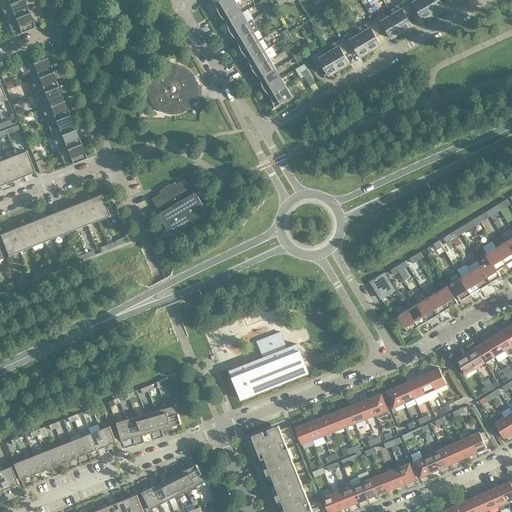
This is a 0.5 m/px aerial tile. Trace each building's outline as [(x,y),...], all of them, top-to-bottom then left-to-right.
[(18,0),(1,7),(7,21),(29,12),(24,0),(18,0)] [(217,8),(219,14),(237,3),(234,0),(220,0),(216,2),(218,7),(217,8)] [(405,0),(404,1),(411,12),(416,8),(423,20),(426,17),(427,19),(432,16),(431,14),(433,13),(425,0),(405,0)] [(425,0),(433,13),(435,12),(436,13),(441,10),(440,9),(444,7),(439,0),(425,0)] [(411,12),(404,1),(395,6),(398,11),(392,15),(402,32),(404,31),(404,32),(409,29),(409,28),(412,26),(406,15),(411,12)] [(242,13),(237,3),(219,14),(223,19),(225,18),(227,22),(242,13)] [(29,12),(7,21),(12,33),(20,30),(21,33),(35,27),(29,13),(29,12)] [(248,22),(242,13),(227,22),(229,25),(228,26),(230,32),(248,22)] [(383,13),(373,19),(379,30),(385,27),(391,38),(395,36),(396,37),(401,34),(400,33),(402,32),(392,15),(386,18),(383,13)] [(379,30),(373,19),(363,25),(366,30),(360,33),(370,51),(372,50),(373,51),(378,48),(377,47),(381,44),(374,33),(379,30)] [(253,31),(248,22),(230,32),(234,37),(236,36),(238,40),(253,31)] [(259,41),(253,31),(238,40),(241,44),(239,45),(241,51),(259,41)] [(351,32),(342,38),(348,49),(353,46),(360,57),(363,55),(364,56),(369,53),(368,52),(370,51),(360,33),(354,37),(351,32)] [(348,49),(342,38),(332,44),(335,49),(329,52),(339,69),(341,68),(341,69),(346,66),(346,65),(349,63),(343,52),(348,49)] [(264,50),(259,41),(241,51),(246,56),(247,55),(250,59),(264,50)] [(270,59),(264,50),(250,59),(252,63),(250,64),(252,70),(270,59)] [(337,70),(339,69),(329,52),(323,56),(320,51),(310,57),(316,68),(322,64),(328,76),(332,73),(333,75),(338,72),(337,70)] [(25,66),(30,80),(53,71),(52,71),(47,58),(47,57),(25,66)] [(275,69),(270,59),(252,70),(257,75),(258,74),(260,78),(275,69)] [(191,74),(190,73),(189,72),(188,70),(186,72),(185,71),(184,70),(182,69),(180,68),(177,67),(175,75),(170,75),(169,67),(167,67),(164,68),(162,69),(160,70),(159,68),(158,68),(157,69),(155,70),(154,72),(153,73),(152,73),(154,75),(153,76),(152,77),(151,79),(151,80),(151,81),(150,83),(150,84),(152,84),(152,91),(149,92),(149,93),(150,94),(150,95),(150,97),(151,98),(152,99),(152,101),(150,102),(151,103),(152,105),(153,105),(155,107),(156,108),(157,107),(158,107),(160,108),(162,109),(163,110),(166,111),(167,108),(169,109),(170,109),(171,109),(174,109),(174,112),(177,111),(179,111),(181,110),(183,109),(184,108),(185,110),(187,109),(188,108),(189,107),(191,105),(189,104),(190,102),(191,101),(192,99),(193,98),(193,97),(194,95),(192,94),(192,87),(194,87),(194,84),(194,83),(193,82),(193,81),(192,79),(191,77),(193,76),(191,74)] [(281,78),(275,69),(260,78),(263,81),(261,82),(263,88),(281,78)] [(53,72),(53,71),(30,80),(36,95),(58,86),(58,85),(58,86),(52,72),(53,72)] [(315,83),(310,73),(304,77),(310,86),(315,83)] [(286,87),(281,78),(263,88),(268,93),(269,92),(272,96),(286,87)] [(58,86),(36,95),(42,109),(64,100),(63,100),(58,86)] [(292,97),(286,87),(272,96),(274,100),(272,101),(275,107),(283,103),(284,104),(290,100),(289,99),(292,97)] [(64,100),(42,109),(47,123),(69,114),(64,100)] [(18,118),(26,115),(23,108),(15,110),(18,118)] [(70,115),(69,114),(47,123),(53,137),(75,129),(75,128),(75,129),(69,115),(70,115)] [(75,129),(53,137),(59,152),(81,143),(80,143),(75,129)] [(81,143),(59,152),(64,164),(71,161),(72,163),(86,158),(81,143)] [(26,151),(14,155),(23,177),(24,177),(23,176),(33,172),(34,173),(35,172),(34,171),(26,151)] [(38,152),(32,154),(35,161),(41,159),(38,152)] [(23,177),(14,155),(3,160),(12,181),(13,181),(12,181),(22,177),(23,177)] [(42,158),(35,161),(40,174),(47,171),(42,158)] [(12,181),(3,160),(0,161),(0,183),(1,186),(1,185),(11,181),(11,182),(12,181)] [(175,182),(168,186),(159,191),(161,193),(152,199),(160,212),(158,214),(171,236),(208,214),(195,192),(193,193),(185,179),(176,184),(175,182)] [(228,193),(225,186),(214,191),(216,198),(228,193)] [(89,198),(98,220),(109,215),(106,207),(107,207),(104,200),(103,200),(101,195),(101,194),(100,194),(100,195),(90,199),(89,198)] [(98,220),(89,198),(88,199),(78,203),(78,202),(78,203),(86,224),(98,220)] [(507,199),(501,202),(504,208),(510,204),(507,199)] [(86,224),(78,203),(77,203),(77,204),(67,207),(75,229),(86,224)] [(75,229),(67,207),(66,207),(66,208),(56,212),(56,211),(55,211),(64,233),(75,229)] [(496,213),(492,208),(487,211),(490,216),(496,213)] [(64,233),(55,211),(55,212),(45,216),(44,216),(53,238),(64,233)] [(490,216),(487,211),(482,214),(485,219),(490,216)] [(53,238),(44,216),(44,217),(34,221),(34,220),(33,220),(42,242),(53,238)] [(42,242),(33,220),(32,221),(33,221),(23,225),(22,224),(22,225),(31,246),(42,242)] [(475,225),(472,220),(467,223),(470,229),(475,225)] [(470,229),(467,223),(461,226),(464,232),(470,229)] [(31,246),(22,225),(21,225),(21,226),(12,230),(11,229),(19,251),(31,246)] [(19,251),(11,229),(10,229),(10,230),(0,234),(0,233),(0,235),(8,255),(19,251)] [(457,237),(453,231),(448,235),(451,240),(457,237)] [(451,240),(448,235),(443,238),(446,243),(451,240)] [(442,246),(438,240),(433,244),(436,249),(442,246)] [(500,245),(496,248),(506,264),(511,260),(511,252),(506,242),(505,241),(500,244),(500,245)] [(486,255),(488,259),(489,259),(496,270),(497,270),(502,266),(503,268),(507,266),(506,264),(496,248),(495,247),(490,250),(491,251),(485,254),(486,255)] [(423,257),(420,251),(415,255),(418,260),(423,257)] [(418,260),(415,255),(410,258),(413,263),(418,260)] [(488,259),(486,255),(477,260),(477,261),(480,266),(490,282),(496,278),(497,280),(501,278),(500,276),(497,270),(496,270),(489,259),(488,259)] [(467,267),(469,271),(470,270),(471,272),(470,272),(480,288),(481,288),(487,284),(488,286),(491,284),(490,282),(480,266),(477,261),(467,267)] [(404,269),(401,263),(395,267),(398,272),(404,269)] [(398,272),(395,267),(390,270),(393,275),(398,272)] [(470,270),(469,271),(470,271),(465,274),(465,275),(461,278),(470,294),(471,294),(477,290),(478,292),(482,290),(481,288),(480,288),(470,272),(471,272),(470,270)] [(472,296),(471,294),(470,294),(461,278),(460,276),(460,277),(457,272),(447,278),(460,300),(467,296),(468,298),(472,296)] [(394,290),(384,273),(371,282),(381,298),(394,290)] [(442,289),(437,292),(447,308),(453,305),(454,306),(458,304),(457,302),(447,286),(446,285),(441,288),(442,289)] [(432,295),(428,298),(427,298),(437,314),(438,314),(444,311),(445,312),(448,310),(447,308),(437,292),(437,291),(436,291),(431,294),(432,295)] [(422,301),(418,304),(428,320),(434,316),(435,318),(439,316),(438,314),(437,314),(427,298),(428,298),(427,297),(426,297),(427,297),(422,300),(422,301)] [(413,307),(408,310),(418,326),(424,322),(425,324),(429,322),(428,320),(418,304),(417,303),(412,306),(413,307)] [(419,328),(418,326),(408,310),(407,308),(407,309),(402,312),(403,313),(398,316),(404,327),(403,327),(403,328),(403,329),(402,329),(402,330),(403,331),(403,332),(404,332),(404,333),(405,333),(406,333),(407,333),(408,332),(414,328),(415,330),(419,328)] [(340,350),(325,311),(303,320),(311,342),(317,340),(321,351),(327,349),(329,355),(340,350)] [(500,333),(496,335),(495,335),(504,350),(511,345),(511,341),(505,330),(505,329),(505,328),(504,328),(504,329),(499,332),(500,333)] [(308,372),(302,356),(297,344),(296,344),(287,348),(280,332),(258,341),(257,341),(263,358),(230,371),(230,370),(229,370),(240,399),(308,372)] [(490,339),(486,341),(485,341),(494,356),(504,350),(495,335),(496,335),(495,334),(494,334),(494,335),(490,338),(490,339)] [(480,344),(476,347),(485,362),(494,356),(485,341),(486,341),(485,340),(485,341),(480,344)] [(471,350),(466,353),(475,368),(485,362),(476,347),(475,346),(475,347),(470,349),(471,350)] [(465,374),(475,368),(466,353),(466,352),(465,352),(460,355),(461,356),(456,359),(465,374)] [(427,372),(428,373),(435,389),(445,384),(446,384),(439,368),(438,368),(433,370),(433,369),(428,372),(428,371),(427,372)] [(428,373),(423,375),(423,374),(417,376),(417,378),(418,378),(425,393),(435,389),(428,373)] [(418,378),(417,378),(413,380),(412,379),(407,381),(406,381),(407,382),(414,398),(425,393),(418,378)] [(407,382),(402,384),(402,383),(397,386),(396,386),(396,387),(397,387),(404,403),(414,398),(407,382)] [(397,387),(396,387),(392,389),(392,388),(386,391),(387,392),(386,392),(386,393),(386,392),(393,408),(404,403),(397,387)] [(375,396),(370,398),(376,415),(387,410),(381,395),(381,394),(380,394),(380,393),(374,396),(375,396)] [(364,401),(359,403),(365,419),(376,415),(370,398),(369,397),(369,398),(364,400),(364,401)] [(353,405),(349,407),(348,407),(355,423),(365,419),(359,403),(359,401),(358,401),(358,402),(353,404),(353,405)] [(181,423),(176,405),(166,408),(171,426),(181,423)] [(343,409),(338,411),(344,427),(355,423),(348,407),(349,407),(348,405),(348,406),(342,408),(343,409)] [(171,426),(166,408),(156,411),(161,429),(171,426)] [(332,413),(328,415),(327,415),(334,431),(344,427),(338,411),(338,410),(337,410),(332,412),(332,413)] [(161,429),(156,411),(146,414),(151,432),(161,429)] [(151,432),(146,414),(136,416),(141,435),(151,432)] [(322,417),(317,419),(323,436),(334,431),(327,415),(328,415),(327,414),(326,414),(327,414),(321,416),(322,417)] [(141,435),(136,416),(126,419),(132,438),(141,435)] [(311,422),(306,423),(306,424),(312,440),(323,436),(317,419),(316,418),(316,419),(311,421),(311,422)] [(511,432),(511,431),(504,418),(495,423),(504,438),(511,432)] [(132,438),(126,419),(116,422),(121,440),(122,440),(132,438)] [(295,428),(301,444),(302,444),(312,440),(306,424),(306,423),(306,422),(305,422),(305,423),(300,425),(300,426),(295,428)] [(267,430),(269,434),(265,436),(263,432),(252,436),(253,440),(247,443),(253,459),(263,455),(286,445),(286,443),(296,439),(291,426),(280,430),(278,425),(267,430)] [(116,442),(110,426),(100,429),(106,446),(116,442)] [(106,446),(100,429),(90,433),(97,449),(106,446)] [(490,438),(485,431),(480,433),(479,432),(470,436),(477,452),(486,448),(487,448),(483,440),(490,438)] [(97,449),(90,433),(81,437),(87,453),(97,449)] [(477,452),(470,436),(460,440),(467,456),(477,452)] [(87,453),(81,437),(71,441),(78,457),(87,453)] [(467,456),(460,440),(451,444),(458,460),(467,456)] [(78,457),(71,441),(62,444),(68,461),(78,457)] [(68,461),(62,444),(52,448),(59,464),(68,461)] [(458,460),(451,444),(442,449),(449,464),(458,460)] [(292,460),(286,445),(263,455),(268,467),(264,469),(267,475),(271,474),(275,484),(298,475),(294,463),(293,463),(292,460)] [(59,464),(52,448),(43,452),(49,468),(59,464)] [(449,464),(442,449),(432,453),(439,469),(449,464)] [(49,468),(43,452),(34,456),(40,472),(49,468)] [(439,469),(432,453),(423,457),(430,473),(439,469)] [(40,472),(34,456),(24,459),(30,476),(40,472)] [(430,473),(423,457),(413,461),(420,477),(430,473)] [(30,476),(24,459),(14,463),(21,480),(30,476)] [(409,463),(399,467),(405,483),(415,479),(409,463)] [(206,481),(197,464),(187,469),(196,486),(206,481)] [(19,484),(12,466),(2,470),(9,488),(19,484)] [(405,483),(399,467),(389,471),(396,487),(405,483)] [(196,486),(187,469),(178,473),(187,490),(196,486)] [(0,491),(9,488),(2,470),(0,470),(0,491)] [(396,487),(389,471),(380,475),(386,491),(396,487)] [(187,490),(178,473),(169,478),(178,495),(187,490)] [(303,486),(298,475),(275,484),(279,494),(275,495),(277,502),(281,500),(285,511),(288,511),(310,504),(304,490),(303,489),(302,486),(303,486)] [(386,491),(380,475),(370,479),(377,495),(386,491)] [(178,495),(169,478),(160,483),(169,500),(178,495)] [(377,495),(370,479),(361,482),(367,498),(377,495)] [(509,481),(500,485),(507,501),(511,499),(511,485),(510,481),(509,481)] [(367,498),(361,482),(351,486),(358,502),(367,498)] [(169,500),(160,483),(151,487),(160,504),(169,500)] [(510,507),(507,501),(500,485),(491,490),(498,505),(500,511),(510,507)] [(358,502),(351,486),(342,490),(348,506),(358,502)] [(160,504),(151,487),(142,492),(150,509),(160,504)] [(348,506),(342,490),(332,494),(339,510),(348,506)] [(498,505),(491,490),(482,494),(489,510),(498,505)] [(144,511),(137,494),(133,496),(127,498),(132,511),(144,511)] [(332,511),(339,510),(332,494),(323,497),(322,497),(328,511),(332,511)] [(482,511),(489,510),(482,494),(472,498),(478,511),(482,511)] [(132,511),(127,498),(118,502),(121,511),(132,511)] [(478,511),(472,498),(463,502),(467,511),(478,511)] [(121,511),(118,502),(108,506),(110,511),(121,511)] [(324,511),(321,502),(310,506),(310,504),(288,511),(324,511)] [(467,511),(463,502),(454,506),(456,511),(467,511)]
